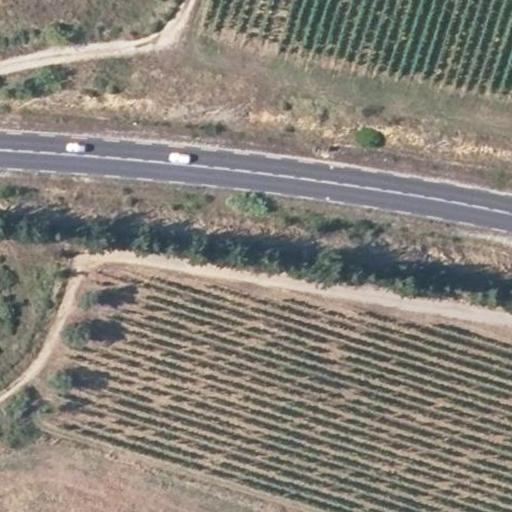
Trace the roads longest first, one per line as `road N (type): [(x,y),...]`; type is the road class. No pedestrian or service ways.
road 1 (track): [(0,397),(49,333),(61,277),(104,242),(334,270),(511,304)]
road 2 (primary): [(0,161),(511,219)]
road 3 (track): [(189,0),(163,47),(0,76)]
